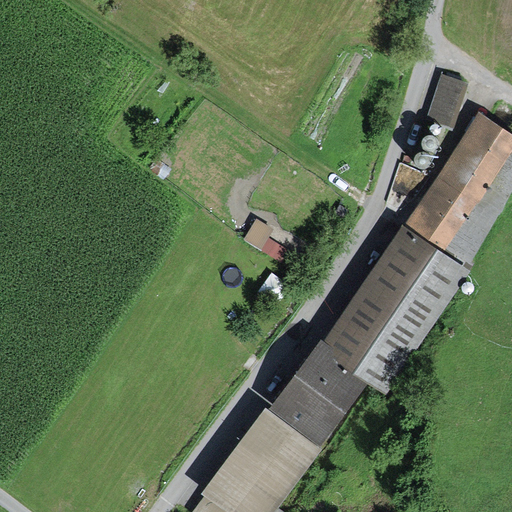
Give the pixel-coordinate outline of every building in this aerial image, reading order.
[(444,76),(430,119),(449,125),(463,82),(444,76)] [(470,262),(498,214),(511,187),(511,139),(485,122),(353,319),(382,339),(381,341),(401,354),(435,304),(441,308),(472,263),(470,262)] [(270,236),(275,227),(256,217),(245,238),(282,259),(289,246),(270,236)] [(364,379),(377,389),(401,354),(381,341),(382,339),(353,319),(330,355),(363,380),(364,379)] [(280,405),(320,436),(363,380),(330,355),(323,349),(280,405)] [(269,511),(316,449),(268,413),(194,511),(269,511)]
